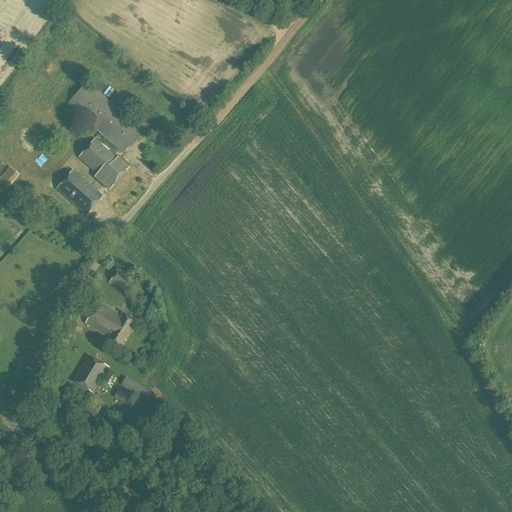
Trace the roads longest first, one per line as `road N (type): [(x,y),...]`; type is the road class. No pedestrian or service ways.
road 1 (unclassified): [(0,474),(42,413),(72,312),(102,255),(200,138)]
road 2 (track): [(200,138),(291,31)]
